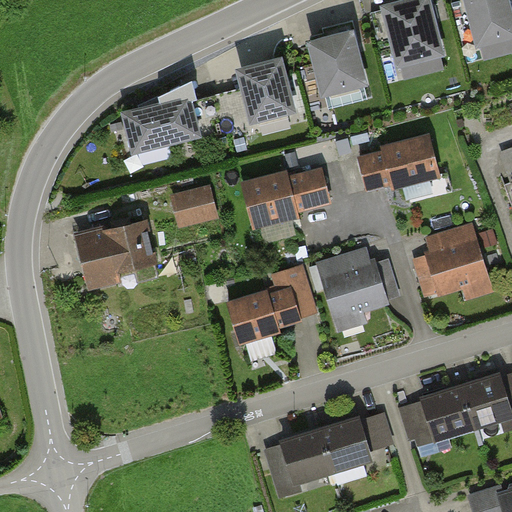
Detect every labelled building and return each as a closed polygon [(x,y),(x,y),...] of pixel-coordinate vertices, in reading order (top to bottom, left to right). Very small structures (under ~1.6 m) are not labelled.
[(380,0),(396,65),(447,53),(433,0),(380,0)] [(511,7),(510,0),(465,0),(476,44),(511,35),(511,7)] [(355,25),(306,37),(323,105),(372,93),(355,25)] [(252,136),(298,125),(281,52),(235,64),(242,96),(252,136)] [(134,152),(203,137),(193,89),(124,105),(134,152)] [(433,147),(360,166),(370,203),(443,184),(433,147)] [(511,155),(500,160),(511,191),(511,155)] [(322,167),(242,189),(253,229),(333,207),(322,167)] [(210,190),(173,200),(183,235),(219,225),(210,190)] [(146,218),(75,236),(89,293),(161,276),(146,218)] [(474,233),(412,253),(430,310),(492,290),(474,233)] [(370,257),(319,271),(337,336),(389,322),(370,257)] [(291,295),(228,314),(240,352),(302,333),(291,295)] [(511,380),(462,397),(478,445),(511,433),(511,380)] [(462,397),(407,416),(423,463),(478,445),(462,397)] [(313,444),(328,489),(375,474),(371,461),(396,453),(386,421),(313,444)] [(282,504),(328,489),(313,444),(267,459),(282,504)] [(511,511),(511,492),(470,506),(472,511),(511,511)]
